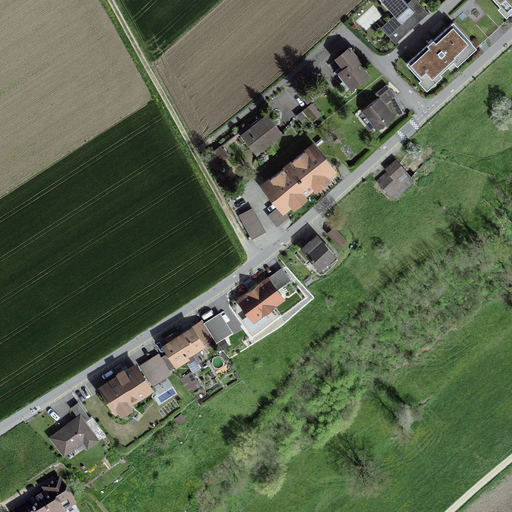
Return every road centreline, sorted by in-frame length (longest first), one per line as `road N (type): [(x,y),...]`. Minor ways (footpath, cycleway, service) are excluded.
road 1 (residential): [(427,110),(253,263),(0,429)]
road 2 (track): [(199,157),(110,0)]
